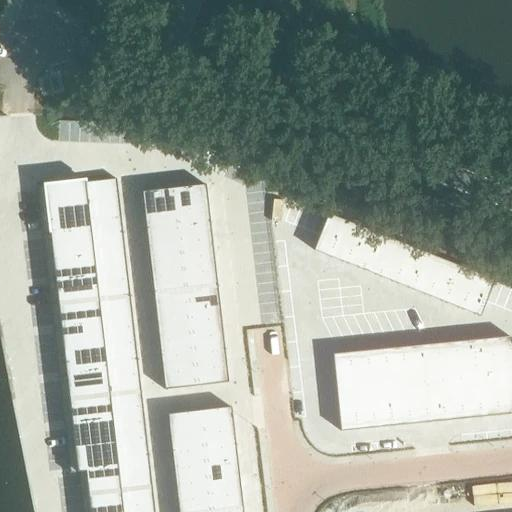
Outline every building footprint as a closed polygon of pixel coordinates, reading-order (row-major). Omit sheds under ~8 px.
[(43,81),(45,92),(61,90),(58,78),(43,81)] [(86,180),(85,181),(86,189),(117,185),(117,179),(86,183),(86,180)] [(85,181),(37,186),(40,211),(87,205),(86,189),(85,181)] [(117,185),(86,189),(87,205),(119,201),(117,185)] [(206,185),(174,188),(175,195),(207,191),(206,185)] [(174,188),(142,192),(145,214),(177,211),(175,195),(174,188)] [(207,191),(175,195),(177,211),(209,207),(207,191)] [(119,201),(87,205),(89,221),(121,217),(119,201)] [(87,205),(40,211),(42,234),(90,229),(89,221),(87,205)] [(209,207),(177,211),(178,227),(210,223),(209,207)] [(177,211),(145,214),(147,230),(178,227),(177,211)] [(329,215),(315,251),(331,258),(345,222),(329,215)] [(121,217),(89,221),(90,229),(91,237),(123,233),(121,217)] [(345,222),(331,258),(348,264),(362,229),(345,222)] [(210,223),(178,227),(180,243),(212,239),(210,223)] [(178,227),(147,230),(148,246),(180,243),(178,227)] [(90,229),(42,234),(45,258),(93,253),(91,237),(90,229)] [(362,229),(348,264),(364,271),(379,235),(362,229)] [(123,233),(91,237),(93,253),(125,249),(123,233)] [(379,235),(364,271),(381,277),(395,242),(379,235)] [(212,239),(180,243),(182,258),(214,255),(212,239)] [(395,242),(381,277),(397,284),(412,248),(395,242)] [(180,243),(148,246),(150,262),(182,258),(180,243)] [(412,248),(397,284),(414,291),(428,255),(412,248)] [(125,249),(93,253),(95,269),(127,265),(125,249)] [(93,253),(45,258),(48,282),(96,277),(95,269),(93,253)] [(214,255),(182,258),(184,274),(216,271),(214,255)] [(428,255),(414,291),(430,297),(445,261),(428,255)] [(182,258),(150,262),(152,278),(184,274),(182,258)] [(445,261),(430,297),(447,304),(461,268),(445,261)] [(127,265),(95,269),(96,277),(97,284),(128,281),(127,265)] [(461,268),(447,304),(464,310),(478,275),(461,268)] [(216,271),(184,274),(186,290),(218,287),(216,271)] [(184,274),(152,278),(154,294),(186,290),(184,274)] [(478,275),(464,310),(480,317),(494,281),(478,275)] [(96,277),(48,282),(50,306),(98,300),(97,284),(96,277)] [(128,281),(97,284),(98,300),(130,297),(128,281)] [(218,287),(186,290),(188,306),(219,302),(218,287)] [(186,290),(154,294),(156,310),(188,306),(186,290)] [(130,297),(98,300),(100,316),(132,313),(130,297)] [(98,300),(50,306),(53,330),(101,324),(100,316),(98,300)] [(219,302),(188,306),(189,322),(221,318),(219,302)] [(188,306),(156,310),(158,326),(189,322),(188,306)] [(132,313),(100,316),(101,324),(102,332),(134,328),(132,313)] [(221,318),(189,322),(191,338),(223,334),(221,318)] [(189,322),(158,326),(159,342),(191,338),(189,322)] [(101,324),(53,330),(56,354),(104,348),(102,332),(101,324)] [(134,328),(102,332),(104,348),(136,344),(134,328)] [(223,334),(191,338),(193,354),(225,350),(223,334)] [(511,348),(511,337),(493,339),(497,377),(511,375),(511,348)] [(191,338),(159,342),(161,358),(193,354),(191,338)] [(493,339),(475,340),(479,379),(497,377),(493,339)] [(475,340),(458,342),(461,380),(479,379),(475,340)] [(458,342),(440,344),(444,382),(461,380),(458,342)] [(136,344),(104,348),(106,364),(138,360),(136,344)] [(440,344),(422,346),(426,384),(444,382),(440,344)] [(422,346),(404,347),(408,386),(426,384),(422,346)] [(404,347),(387,349),(391,387),(408,386),(404,347)] [(104,348),(56,354),(59,377),(107,372),(106,364),(104,348)] [(387,349),(369,351),(373,389),(391,387),(387,349)] [(225,350),(193,354),(195,370),(227,366),(225,350)] [(369,351),(351,353),(355,391),(373,389),(369,351)] [(351,353),(333,355),(337,393),(355,391),(351,353)] [(193,354),(161,358),(163,373),(195,370),(193,354)] [(138,360),(106,364),(107,372),(108,380),(139,376),(138,360)] [(227,366),(195,370),(197,386),(229,382),(227,366)] [(195,370),(163,373),(165,390),(197,386),(195,370)] [(107,372),(59,377),(62,401),(109,396),(108,380),(107,372)] [(511,375),(497,377),(500,415),(511,413),(511,375)] [(139,376),(108,380),(109,396),(141,392),(139,376)] [(497,377),(479,379),(483,417),(500,415),(497,377)] [(479,379),(461,380),(465,419),(483,417),(479,379)] [(461,380),(444,382),(447,420),(465,419),(461,380)] [(444,382),(426,384),(430,422),(447,420),(444,382)] [(426,384),(408,386),(412,424),(430,422),(426,384)] [(408,386),(391,387),(394,426),(412,424),(408,386)] [(391,387),(373,389),(377,427),(394,426),(391,387)] [(373,389),(355,391),(359,429),(377,427),(373,389)] [(355,391),(337,393),(341,431),(359,429),(355,391)] [(141,392),(109,396),(111,412),(143,408),(141,392)] [(109,396),(62,401),(64,425),(112,420),(111,412),(109,396)] [(232,407),(200,411),(202,433),(234,430),(232,407)] [(143,408),(111,412),(112,420),(113,428),(145,424),(143,408)] [(200,411),(168,415),(170,437),(202,433),(200,411)] [(112,420),(64,425),(67,449),(115,443),(113,428),(112,420)] [(145,424),(113,428),(115,443),(147,440),(145,424)] [(234,430),(202,433),(204,449),(236,446),(234,430)] [(202,433),(170,437),(172,453),(204,449),(202,433)] [(147,440),(115,443),(117,459),(149,456),(147,440)] [(115,443),(67,449),(70,473),(118,467),(117,459),(115,443)] [(236,446),(204,449),(206,465),(238,461),(236,446)] [(204,449),(172,453),(174,469),(206,465),(204,449)] [(149,456),(117,459),(118,467),(119,475),(150,472),(149,456)] [(238,461),(206,465),(208,481),(240,477),(238,461)] [(206,465),(174,469),(176,485),(208,481),(206,465)] [(118,467),(70,473),(70,474),(78,473),(80,496),(120,491),(119,475),(118,467)] [(150,472),(119,475),(120,491),(152,487),(150,472)] [(240,477),(208,481),(210,497),(242,493),(240,477)] [(208,481),(176,485),(178,501),(210,497),(208,481)] [(152,487),(120,491),(122,507),(154,503),(152,487)] [(120,491),(80,496),(82,511),(122,511),(122,507),(120,491)] [(242,493),(210,497),(211,511),(218,511),(243,509),(242,493)] [(211,511),(210,497),(178,501),(179,511),(211,511)] [(155,511),(154,503),(122,507),(122,511),(155,511)]
